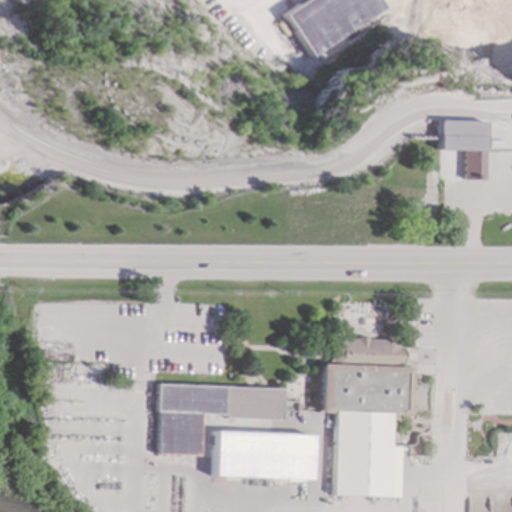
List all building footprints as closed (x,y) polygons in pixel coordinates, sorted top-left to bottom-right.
[(324,0),(303,13),(329,57),(405,11),(398,0),(324,0)] [(433,151),(459,151),(459,181),(480,181),(481,122),(434,121),(433,151)] [(328,496),(396,499),(398,447),(386,447),(387,416),(404,416),(405,366),(399,366),(399,350),(394,349),(394,340),(329,338),(328,365),(317,365),(315,413),(331,413),(328,496)] [(152,455),(195,456),(196,417),(277,419),(278,389),(154,385),(152,455)] [(207,478),(306,481),(307,435),(209,432),(207,478)]
